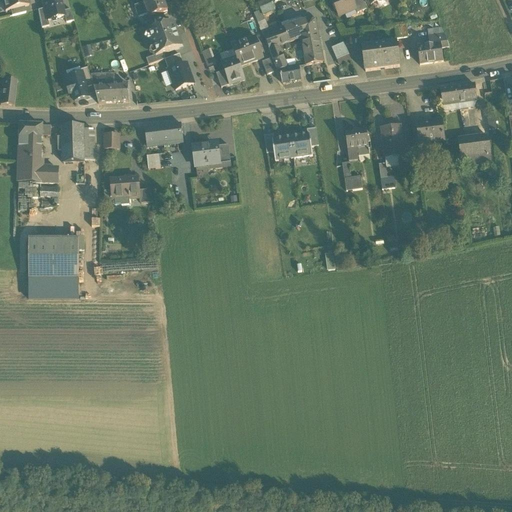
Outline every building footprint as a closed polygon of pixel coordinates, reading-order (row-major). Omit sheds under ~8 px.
[(28,7),(26,0),(5,0),(2,1),(5,13),(10,12),(24,8),(28,7)] [(41,0),(44,10),(47,22),(65,18),(64,13),(60,0),(41,0)] [(142,0),(144,4),(148,15),(150,20),(168,13),(162,0),(142,0)] [(334,0),(332,1),(339,17),(355,10),(351,0),(334,0)] [(355,10),(357,14),(366,10),(361,0),(351,0),(355,10)] [(139,18),(148,15),(144,4),(135,7),(139,18)] [(10,12),(12,17),(25,14),(24,8),(10,12)] [(38,12),(41,30),(49,28),(47,22),(44,10),(38,12)] [(65,18),(66,24),(74,23),(71,11),(64,13),(65,18)] [(290,44),(301,40),(317,36),(315,23),(312,21),(284,30),(290,44)] [(174,24),(171,25),(179,49),(182,48),(174,24)] [(163,55),(179,49),(171,25),(147,34),(156,57),(156,58),(163,55)] [(394,28),(396,40),(407,38),(406,26),(394,28)] [(264,37),(269,52),(277,49),(290,44),(284,30),(264,37)] [(430,37),(431,47),(440,46),(441,50),(446,50),(443,35),(430,37)] [(322,64),(317,36),(301,40),(306,67),(322,64)] [(233,51),(236,59),(239,68),(249,64),(248,62),(263,57),(256,39),(248,42),(248,44),(233,50),(233,51)] [(362,49),(365,72),(399,68),(396,44),(395,44),(395,46),(388,47),(388,45),(371,48),(371,50),(363,51),(363,49),(362,49)] [(331,51),(337,63),(349,57),(343,45),(331,51)] [(82,48),(85,59),(93,56),(90,46),(82,48)] [(443,63),(441,50),(440,46),(431,47),(418,50),(420,66),(443,63)] [(280,72),(282,86),(302,82),(299,68),(288,70),(281,53),(277,49),(269,52),(277,72),(280,72)] [(201,54),(207,69),(214,66),(209,51),(201,54)] [(220,56),(223,64),(236,59),(233,51),(220,56)] [(146,60),(149,67),(164,61),(166,61),(163,55),(156,58),(156,57),(146,60)] [(164,61),(169,72),(184,67),(180,56),(166,61),(164,61)] [(244,81),(239,68),(236,59),(223,64),(222,65),(224,72),(230,86),(244,81)] [(262,63),(267,76),(275,73),(270,60),(262,63)] [(184,67),(169,72),(173,85),(176,91),(193,85),(187,66),(184,67)] [(66,72),(68,79),(82,75),(80,71),(80,68),(66,72)] [(82,75),(86,88),(93,86),(91,78),(88,69),(80,71),(82,75)] [(173,85),(169,72),(161,75),(166,88),(173,85)] [(216,75),(221,89),(230,86),(224,72),(216,75)] [(72,94),(74,102),(89,98),(86,88),(82,75),(68,79),(70,87),(67,88),(69,95),(72,94)] [(93,86),(93,88),(111,87),(115,87),(115,77),(91,78),(93,86)] [(1,106),(13,107),(16,83),(3,82),(1,106)] [(111,87),(112,104),(129,103),(128,86),(115,87),(111,87)] [(474,86),(455,89),(456,96),(455,97),(455,98),(456,98),(457,105),(477,102),(474,86)] [(112,104),(111,87),(93,88),(98,105),(112,104)] [(442,107),(457,105),(456,98),(455,98),(455,97),(456,96),(455,89),(440,91),(442,107)] [(474,109),(477,102),(457,105),(442,107),(443,114),(474,109)] [(487,119),(490,131),(496,130),(493,117),(487,119)] [(417,125),(420,145),(444,141),(442,122),(417,125)] [(145,129),(147,147),(183,142),(181,125),(145,129)] [(42,148),(42,135),(43,127),(42,127),(20,126),(19,147),(20,147),(42,148)] [(63,128),(64,149),(84,148),(84,132),(83,127),(63,128)] [(384,160),(384,161),(386,161),(406,158),(406,157),(405,157),(404,151),(401,128),(402,128),(402,127),(380,130),(380,131),(381,131),(385,160),(384,160)] [(309,136),(311,148),(318,147),(316,130),(307,131),(307,136),(309,136)] [(94,132),(84,132),(84,148),(85,165),(95,164),(94,132)] [(348,153),(357,151),(368,150),(369,149),(366,132),(345,135),(348,153)] [(104,150),(119,150),(119,136),(104,136),(104,150)] [(274,154),(272,141),(274,141),(273,136),(264,137),(267,155),(274,154)] [(307,136),(291,139),(294,160),(313,157),(311,148),(309,136),(307,136)] [(458,142),(461,161),(490,157),(487,138),(458,142)] [(275,162),(294,160),(291,139),(274,141),(272,141),(274,154),(275,162)] [(210,164),(210,167),(219,165),(217,148),(209,149),(209,145),(193,147),(195,166),(210,164)] [(217,148),(219,165),(231,164),(228,146),(217,148)] [(19,184),(43,185),(43,169),(41,169),(42,148),(20,147),(19,184)] [(414,150),(416,162),(422,161),(421,147),(414,148),(414,150)] [(85,165),(84,148),(64,149),(64,165),(85,165)] [(369,157),(368,150),(357,151),(358,158),(359,158),(369,157)] [(406,158),(407,166),(416,165),(416,162),(414,150),(404,151),(405,157),(406,157),(406,158)] [(359,161),(359,158),(358,158),(357,151),(348,153),(349,162),(359,161)] [(147,157),(148,171),(160,169),(159,156),(147,157)] [(492,167),(490,157),(461,161),(462,171),(492,167)] [(386,166),(387,170),(407,167),(407,166),(406,158),(386,161),(386,166)] [(342,165),(344,181),(351,180),(349,164),(342,165)] [(379,167),(381,181),(388,180),(388,179),(387,170),(386,166),(379,167)] [(60,169),(43,169),(43,185),(60,186),(60,169)] [(344,181),(346,193),(363,190),(361,178),(351,180),(344,181)] [(394,178),(388,179),(388,180),(381,181),(382,191),(395,189),(394,178)] [(111,181),(113,203),(131,201),(140,201),(138,179),(111,181)] [(40,198),(57,199),(58,190),(41,189),(40,198)] [(143,192),(145,205),(152,204),(151,191),(143,192)] [(501,237),(499,228),(493,229),(494,238),(501,237)] [(29,280),(79,280),(79,266),(79,240),(29,240),(29,271),(29,280)] [(337,271),(334,255),(325,256),(327,273),(337,271)] [(78,300),(79,280),(29,280),(29,300),(78,300)]
